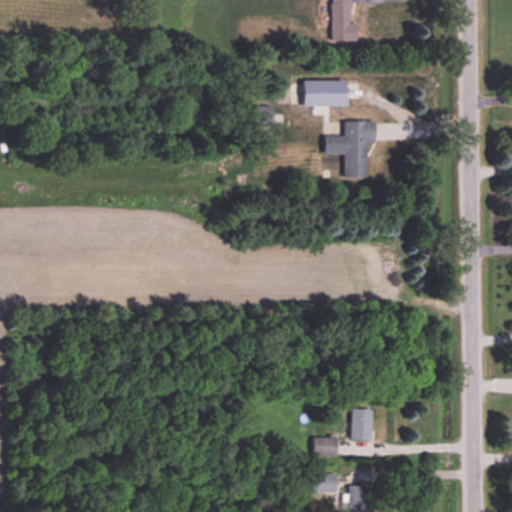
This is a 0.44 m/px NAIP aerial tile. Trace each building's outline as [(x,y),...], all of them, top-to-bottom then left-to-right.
[(329,0),(329,42),(355,42),(355,23),(348,23),(348,0),(329,0)] [(254,107),(254,125),(271,125),(271,107),(254,107)] [(373,122),(341,122),(341,137),(322,137),(323,155),(342,155),(342,178),(365,178),(365,144),(373,144),(373,122)] [(370,409),(349,409),(349,441),(370,441),(370,409)] [(335,438),(312,438),(312,456),(335,456),(335,438)] [(334,474),(310,474),(310,493),(334,493),(334,474)] [(364,511),(365,487),(346,486),(346,511),(364,511)]
